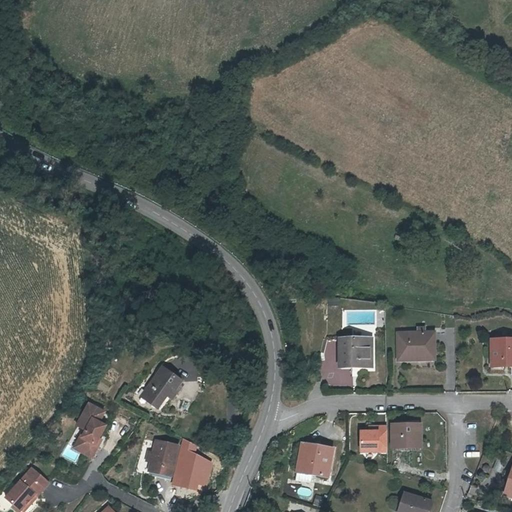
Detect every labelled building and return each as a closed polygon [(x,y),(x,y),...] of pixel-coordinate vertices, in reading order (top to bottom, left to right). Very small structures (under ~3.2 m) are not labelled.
[(437,336),(399,334),(398,360),(435,362),(437,336)] [(370,341),(340,339),(340,369),(369,370),(370,341)] [(511,340),(489,339),(487,367),(511,367),(511,340)] [(156,391),(148,403),(160,412),(169,399),(174,402),(176,404),(182,397),(179,394),(186,384),(165,369),(151,387),(156,391)] [(142,399),(148,403),(156,391),(151,387),(142,399)] [(169,399),(160,412),(165,415),(174,402),(169,399)] [(95,452),(101,440),(113,418),(91,406),(79,427),(86,432),(88,433),(79,449),(87,454),(95,452)] [(387,448),(388,423),(379,423),(379,428),(370,427),(362,426),(361,447),(387,448)] [(421,428),(394,425),(392,446),(420,449),(421,428)] [(88,433),(86,432),(75,450),(93,460),(103,442),(101,440),(95,452),(87,454),(79,449),(88,433)] [(331,449),(302,442),(296,469),(325,475),(331,449)] [(180,449),(158,444),(149,474),(172,480),(180,449)] [(507,477),(502,476),(494,497),(511,503),(511,466),(507,477)] [(23,511),(36,498),(38,500),(50,486),(32,471),(6,502),(17,511),(23,511)] [(429,511),(433,503),(406,492),(398,511),(429,511)] [(36,498),(23,511),(27,511),(38,500),(36,498)]
